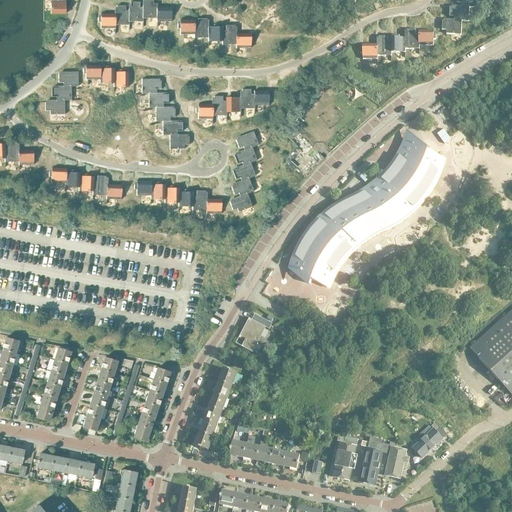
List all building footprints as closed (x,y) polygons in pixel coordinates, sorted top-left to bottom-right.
[(50,0),(51,14),(65,14),(65,10),(68,10),(68,5),(65,5),(65,0),(50,0)] [(143,5),(143,6),(143,7),(143,18),(157,18),(157,7),(157,4),(153,4),(153,0),(144,0),(145,4),(143,5)] [(131,7),(129,9),(129,11),(129,21),(143,22),(143,18),(143,7),(143,6),(143,7),(139,7),(139,2),(131,2),(131,7)] [(115,12),(115,13),(115,14),(115,25),(129,25),(129,21),(129,11),(129,9),(129,11),(125,11),(125,6),(117,6),(117,10),(115,12)] [(449,20),(454,20),(462,21),(468,21),(469,8),(469,7),(461,7),(456,6),(454,8),(450,8),(449,17),(454,17),(454,20),(449,20)] [(157,18),(156,22),(171,22),(171,16),(174,16),(174,11),(171,11),(171,7),(157,7),(157,18)] [(115,29),(115,25),(115,14),(115,13),(115,14),(101,14),(101,18),(98,18),(98,22),(101,22),(101,28),(115,29)] [(198,23),(194,23),(194,24),(194,35),(194,38),(208,38),(208,27),(209,27),(208,27),(208,25),(206,23),(206,18),(198,19),(198,23)] [(194,35),(194,24),(194,23),(194,20),(180,20),(180,24),(177,24),(177,29),(180,29),(180,35),(194,35)] [(454,20),(449,20),(447,22),(442,21),(442,30),(446,30),(446,34),(461,35),(461,21),(462,21),(454,20)] [(222,41),(222,30),(223,30),(223,27),(219,27),(218,24),(214,24),(214,27),(208,27),(209,27),(208,27),(208,38),(208,41),(222,41)] [(222,30),(222,41),(222,45),(236,45),(236,34),(236,33),(236,32),(234,30),(234,25),(226,25),(226,30),(223,30),(222,30)] [(406,34),(405,36),(405,38),(404,49),(405,49),(419,49),(419,46),(419,35),(418,35),(418,34),(415,34),(415,30),(406,30),(406,34)] [(418,30),(418,34),(418,35),(419,35),(419,46),(433,46),(433,39),(435,39),(435,35),(433,35),(433,31),(418,30)] [(236,45),(236,48),(250,48),(250,42),(253,42),(253,37),(250,37),(250,33),(236,33),(236,34),(236,45)] [(390,38),(390,42),(391,42),(391,53),(391,52),(405,53),(405,49),(404,49),(405,38),(405,36),(404,36),(404,38),(399,38),(399,35),(394,35),(394,38),(390,38)] [(391,56),(391,53),(391,42),(390,42),(387,42),(387,37),(378,37),(378,41),(377,43),(377,45),(377,56),(391,56)] [(377,59),(377,56),(377,45),(377,43),(377,45),(362,45),(362,49),(360,49),(360,53),(362,53),(362,59),(377,59)] [(86,80),(100,80),(100,69),(100,66),(86,65),(86,69),(84,69),(84,74),(86,74),(86,77),(86,80)] [(100,80),(100,83),(114,84),(114,83),(114,72),(115,72),(115,69),(110,69),(110,66),(106,66),(106,69),(100,69),(100,66),(100,69),(100,80)] [(120,72),(115,72),(114,72),(114,83),(114,84),(114,87),(128,87),(129,73),(124,72),(124,70),(120,70),(120,72)] [(63,83),(63,86),(71,86),(78,86),(78,72),(65,72),(63,74),(59,74),(59,83),(63,83)] [(142,93),(148,93),(156,93),(156,89),(161,89),(161,81),(156,81),(154,79),(142,79),(142,93)] [(57,97),(57,100),(64,100),(64,101),(71,100),(71,86),(63,86),(58,86),(57,88),(52,88),(52,97),(57,97)] [(240,96),(240,97),(240,98),(240,109),(254,109),(254,106),(254,94),(251,94),(251,89),(242,89),(242,94),(240,96)] [(254,94),(254,106),(268,105),(268,99),(271,99),(271,95),(268,95),(268,90),(254,90),(254,94)] [(149,107),(155,107),(163,107),(163,103),(168,103),(168,95),(163,95),(161,93),(156,93),(148,93),(149,107)] [(226,97),(226,101),(226,112),(240,112),(240,109),(240,98),(240,97),(235,97),(235,95),(230,95),(230,97),(226,97)] [(212,103),(212,105),(212,116),(226,115),(226,112),(226,101),(223,101),(223,96),(214,96),(214,101),(212,103)] [(64,101),(64,100),(57,100),(52,100),(50,102),(45,102),(45,111),(50,111),(50,115),(64,114),(64,101)] [(212,105),(212,103),(212,104),(198,104),(198,108),(195,108),(196,113),(198,113),(198,119),(212,119),(212,116),(212,105)] [(155,107),(156,121),(162,121),(170,121),(170,117),(175,117),(175,108),(170,109),(168,107),(163,107),(155,107)] [(163,135),(170,135),(177,135),(177,131),(182,131),(182,122),(177,122),(175,121),(170,121),(162,121),(163,135)] [(254,152),(252,147),(258,145),(253,132),(242,136),(240,138),(236,140),(239,148),(243,146),(245,150),(252,147),(254,152)] [(170,135),(170,149),(184,149),(184,145),(189,145),(189,136),(184,136),(182,135),(177,135),(170,135)] [(294,262),(293,265),(292,268),(291,271),(292,271),(292,270),(305,277),(303,279),(309,284),(312,281),(326,288),(328,285),(326,284),(335,274),(336,275),(338,272),(339,269),(341,266),(343,264),(345,261),(347,259),(351,254),(355,250),(357,249),(361,245),(361,246),(365,243),(367,241),(373,238),(375,236),(378,235),(381,233),(386,231),(385,230),(389,229),(392,227),(395,225),(398,224),(401,222),(404,220),(407,217),(410,215),(416,210),(421,204),(419,202),(421,199),(423,197),(426,194),(428,191),(430,188),(431,185),(433,181),(435,178),(436,175),(438,172),(439,168),(440,165),(441,162),(442,158),(429,151),(430,149),(424,144),(421,147),(408,141),(408,140),(407,140),(406,144),(407,145),(398,155),(398,154),(397,155),(399,157),(390,167),(389,167),(391,169),(382,179),(381,179),(381,180),(377,184),(375,183),(370,188),(370,189),(367,191),(364,193),(361,195),(358,196),(355,198),(347,202),(343,203),(340,205),(337,207),(334,209),(331,211),(329,213),(326,215),(323,218),(320,220),(318,223),(315,225),(313,228),(311,231),(309,233),(307,236),(305,239),(303,242),(301,245),(299,249),(298,252),(296,255),(295,258),(294,262)] [(5,159),(5,162),(19,162),(19,151),(19,150),(19,149),(17,147),(17,142),(8,142),(8,147),(5,147),(5,148),(5,159)] [(252,168),(251,163),(257,160),(254,152),(252,147),(245,150),(240,151),(239,154),(234,156),(237,164),(242,162),(243,165),(250,163),(252,168)] [(19,162),(19,165),(33,165),(33,158),(36,158),(36,154),(33,154),(33,150),(19,150),(19,151),(19,162)] [(251,183),(249,178),(255,176),(252,168),(250,163),(243,165),(238,167),(237,169),(233,171),(236,179),(240,177),(242,181),(249,178),(251,183)] [(66,172),(67,172),(67,169),(52,168),(51,172),(49,172),(49,176),(51,176),(51,180),(52,180),(51,182),(65,183),(66,172)] [(65,183),(65,187),(79,188),(80,176),(80,173),(76,173),(76,170),(72,170),(72,173),(67,172),(66,172),(65,183)] [(79,191),(93,192),(93,181),(94,181),(94,180),(94,177),(90,177),(90,175),(86,174),(85,177),(80,176),(79,188),(79,191)] [(97,181),(94,180),(94,181),(93,181),(93,192),(93,195),(107,195),(107,185),(108,183),(106,181),(106,176),(97,176),(97,181)] [(240,196),(247,194),(254,191),(251,183),(249,178),(242,181),(237,182),(236,185),(231,186),(234,195),(239,193),(240,196)] [(151,196),(151,185),(151,181),(137,181),(137,185),(134,185),(134,189),(137,190),(137,195),(151,196)] [(151,196),(151,199),(165,199),(165,188),(165,185),(161,185),(161,182),(157,182),(157,185),(152,185),(152,181),(151,181),(151,185),(151,196)] [(107,185),(107,195),(107,196),(106,199),(121,200),(121,194),(123,194),(124,189),(121,189),(121,185),(108,184),(108,183),(107,185)] [(165,199),(165,203),(179,203),(179,192),(179,188),(176,189),(176,186),(171,186),(171,188),(165,188),(166,185),(165,185),(165,188),(165,199)] [(179,207),(193,207),(193,196),(193,192),(189,192),(189,190),(185,190),(185,192),(179,192),(179,203),(179,207)] [(193,196),(193,207),(193,210),(207,210),(207,199),(207,198),(205,196),(205,191),(196,191),(196,195),(193,195),(193,192),(193,196)] [(252,207),(247,194),(240,196),(235,198),(234,200),(229,202),(232,210),(237,208),(239,212),(252,207)] [(207,199),(207,210),(206,214),(221,214),(221,208),(223,208),(223,203),(221,203),(221,199),(207,199),(207,198),(207,199)] [(189,284),(201,286),(204,267),(192,265),(189,284)] [(511,310),(470,349),(511,395),(511,310)] [(255,315),(252,320),(249,319),(239,338),(244,341),(241,347),(252,353),(253,351),(258,353),(259,350),(260,348),(256,346),(258,342),(261,344),(266,343),(264,339),(261,337),(266,328),(269,330),(272,324),(255,315)] [(2,350),(14,353),(18,342),(5,338),(2,350)] [(54,360),(66,364),(70,352),(57,349),(57,350),(54,360)] [(0,356),(0,361),(11,365),(14,353),(2,350),(0,356)] [(100,370),(113,373),(117,362),(104,358),(100,370)] [(133,361),(122,359),(121,365),(131,368),(133,361)] [(50,371),(63,376),(66,364),(54,360),(50,371)] [(11,365),(0,361),(0,374),(8,377),(10,368),(17,370),(17,367),(11,365)] [(34,366),(30,365),(26,376),(31,378),(34,366)] [(249,368),(247,374),(257,377),(259,371),(249,368)] [(153,380),(165,384),(169,373),(156,369),(156,370),(153,380)] [(219,382),(231,387),(236,374),(224,369),(219,382)] [(113,373),(100,370),(97,381),(109,385),(113,373)] [(50,371),(47,383),(59,387),(63,376),(50,371)] [(161,396),(165,384),(153,380),(149,391),(161,396)] [(93,392),(106,396),(109,385),(97,381),(93,392)] [(231,387),(219,382),(214,395),(227,400),(231,387)] [(59,387),(47,383),(43,394),(56,398),(59,387)] [(128,384),(124,396),(129,397),(133,385),(128,384)] [(12,390),(5,388),(0,386),(0,399),(1,400),(4,391),(11,393),(12,390)] [(24,401),(27,389),(23,388),(19,400),(24,401)] [(161,396),(149,391),(145,403),(157,407),(161,396)] [(106,396),(93,392),(90,404),(102,408),(106,396)] [(56,398),(43,394),(39,406),(52,410),(56,398)] [(214,395),(209,408),(222,412),(227,400),(214,395)] [(129,397),(124,396),(120,407),(125,409),(129,397)] [(19,416),(24,401),(19,400),(15,414),(19,416)] [(157,407),(145,403),(141,414),(153,418),(157,407)] [(102,408),(90,404),(86,415),(98,419),(102,408)] [(49,421),(52,410),(39,406),(36,417),(49,421)] [(125,409),(120,407),(117,419),(121,420),(125,409)] [(222,412),(209,408),(204,420),(217,425),(222,412)] [(153,418),(141,414),(137,425),(149,430),(153,418)] [(95,431),(98,419),(86,415),(82,427),(95,431)] [(116,435),(121,420),(117,419),(112,434),(116,435)] [(217,425),(204,420),(199,433),(212,438),(217,425)] [(435,423),(431,427),(430,426),(409,445),(423,459),(448,435),(440,428),(435,423)] [(146,441),(149,430),(137,425),(133,437),(146,441)] [(208,451),(212,438),(199,433),(195,446),(208,451)] [(339,442),(332,478),(350,482),(353,470),(355,471),(358,456),(356,455),(358,447),(356,446),(358,439),(345,437),(345,438),(338,437),(337,441),(339,442)] [(362,442),(361,446),(366,447),(358,484),(376,487),(383,454),(387,455),(389,446),(381,444),(382,440),(371,438),(370,443),(362,442)] [(243,458),(246,445),(233,442),(230,455),(243,458)] [(390,443),(389,447),(391,447),(384,477),(400,481),(404,463),(409,464),(410,459),(406,458),(407,451),(396,449),(397,444),(390,443)] [(0,459),(7,461),(10,447),(0,445),(0,459)] [(259,448),(246,445),(243,458),(257,461),(259,448)] [(24,450),(10,447),(7,461),(8,461),(8,463),(11,464),(11,462),(21,464),(24,450)] [(273,450),(259,448),(257,461),(270,464),(273,450)] [(283,467),(286,453),(273,450),(270,464),(283,467)] [(300,462),(306,463),(308,454),(302,452),(300,462)] [(50,470),(53,456),(39,453),(36,470),(40,470),(40,468),(50,470)] [(300,456),(286,453),(283,467),(297,470),(300,456)] [(54,471),(63,473),(66,459),(53,456),(50,470),(50,472),(53,473),(54,471)] [(67,473),(76,475),(79,461),(66,459),(63,473),(63,475),(66,476),(67,473)] [(93,464),(79,461),(76,475),(76,478),(80,478),(80,476),(90,478),(93,464)] [(315,462),(313,473),(320,474),(322,463),(315,462)] [(18,476),(25,477),(27,467),(20,466),(18,476)] [(97,469),(95,479),(101,480),(103,470),(97,469)] [(120,484),(134,487),(136,473),(123,471),(120,470),(120,474),(122,474),(120,484)] [(106,471),(104,480),(110,482),(112,472),(106,471)] [(119,487),(117,497),(131,500),(134,487),(120,484),(118,484),(117,487),(119,487)] [(180,501),(194,504),(196,490),(183,488),(180,501)] [(233,508),(236,494),(222,491),(219,505),(233,508)] [(211,493),(209,505),(214,507),(217,495),(211,493)] [(128,511),(131,500),(117,497),(115,497),(110,496),(102,494),(101,498),(114,501),(114,500),(117,501),(115,511),(121,511),(128,511)] [(245,511),(246,511),(249,497),(236,494),(233,508),(239,509),(238,511),(245,511)] [(252,511),(259,511),(262,500),(249,497),(246,511),(252,511)] [(273,511),(275,503),(262,500),(259,511),(273,511)] [(192,511),(194,504),(180,501),(178,511),(192,511)] [(287,511),(289,505),(275,503),(273,511),(287,511)]
